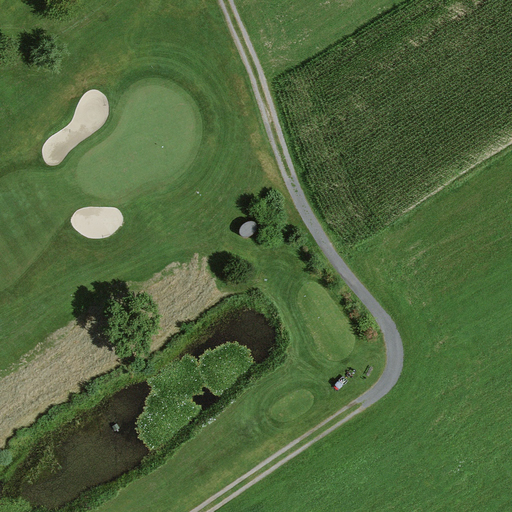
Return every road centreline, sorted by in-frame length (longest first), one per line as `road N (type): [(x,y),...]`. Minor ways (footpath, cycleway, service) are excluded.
road 1 (track): [(197,511),(383,384),(394,356),(384,322),(312,228),(229,0)]
road 2 (track): [(341,266),(511,159)]
